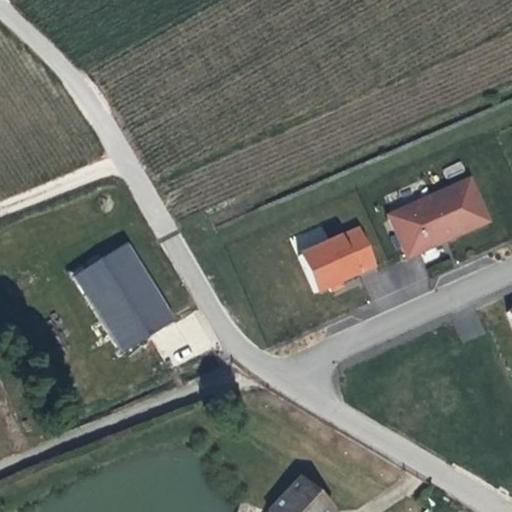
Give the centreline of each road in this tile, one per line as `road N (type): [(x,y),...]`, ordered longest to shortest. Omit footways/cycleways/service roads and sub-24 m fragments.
road 1 (unclassified): [(0,7),(98,116),(238,348),(284,378)]
road 2 (unclassified): [(284,378),(504,511)]
road 3 (residential): [(284,378),(511,275)]
road 4 (track): [(126,162),(0,210)]
